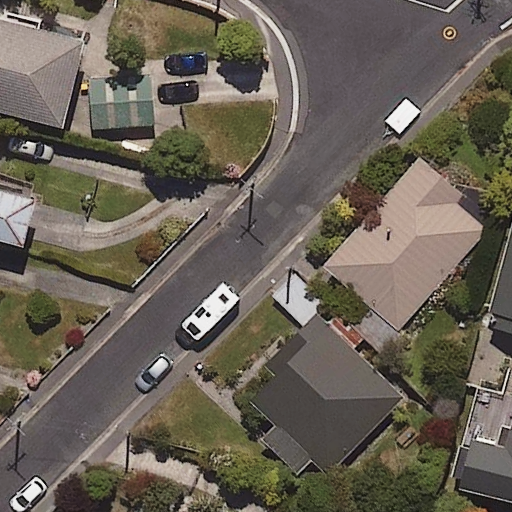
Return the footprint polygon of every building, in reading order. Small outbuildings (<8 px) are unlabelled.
[(91,35),(0,14),(0,106),(71,123),(91,35)] [(157,123),(154,73),(93,77),(96,127),(157,123)] [(492,222),(417,158),(322,268),(396,333),(492,222)] [(0,234),(31,243),(43,196),(0,184),(0,234)] [(511,219),(485,322),(511,329),(511,219)] [(403,396),(315,314),(240,395),(279,431),(269,441),(318,487),(403,396)] [(511,416),(504,449),(461,439),(450,483),(511,498),(511,416)]
